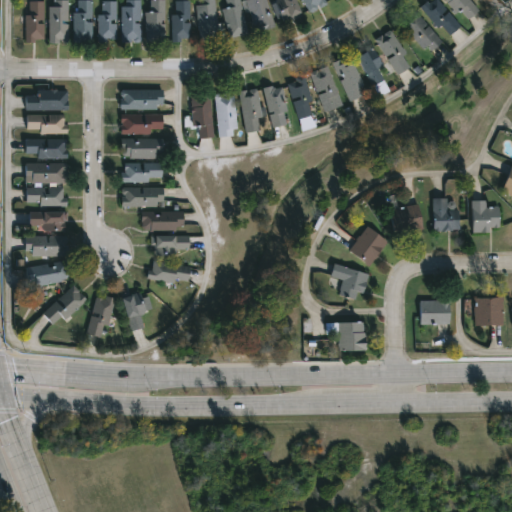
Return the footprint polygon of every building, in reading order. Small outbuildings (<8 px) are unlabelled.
[(47,42),(47,0),(65,0),(65,42),(47,42)] [(71,41),(71,0),(90,0),(90,41),(71,41)] [(114,0),(114,41),(96,41),(96,0),(114,0)] [(138,0),(138,41),(119,41),(119,0),(138,0)] [(162,0),(162,41),(144,41),(144,0),(162,0)] [(170,40),(170,0),(188,0),(188,40),(170,40)] [(214,0),(215,39),(197,40),(195,0),(214,0)] [(226,38),(219,0),(238,0),(245,34),(226,38)] [(252,32),(244,0),(263,0),(271,27),(252,32)] [(293,0),(300,13),(284,21),(273,0),(293,0)] [(321,0),(323,5),(305,11),(300,0),(321,0)] [(436,0),(458,27),(444,39),(419,8),(428,0),(436,0)] [(467,0),(477,11),(463,23),(443,0),(467,0)] [(24,41),(24,1),(42,1),(42,41),(24,41)] [(440,42),(426,55),(400,23),(414,11),(440,42)] [(411,63),(398,73),(373,42),(386,32),(411,63)] [(390,89),(377,96),(356,56),(369,49),(390,89)] [(331,64),(348,55),(367,93),(350,102),(331,64)] [(309,72),(327,66),(340,105),(322,111),(309,72)] [(283,83),(301,76),(315,112),(297,119),(283,83)] [(286,123),(269,126),(262,87),(279,84),(286,123)] [(237,91),(254,88),(261,129),(244,132),(237,91)] [(118,89),(161,89),(161,109),(118,109),(118,89)] [(65,110),(23,110),(23,90),(65,90),(65,110)] [(215,135),(215,92),(233,92),(233,135),(215,135)] [(191,127),(189,95),(208,94),(210,136),(197,137),(197,126),(191,127)] [(25,133),(25,114),(65,114),(65,133),(25,133)] [(119,114),(161,114),(161,133),(119,133),(119,114)] [(24,138),(65,138),(65,157),(24,157),(24,138)] [(162,158),(120,158),(120,139),(162,139),(162,158)] [(65,162),(65,183),(24,183),(24,162),(65,162)] [(160,181),(120,181),(120,163),(160,163),(160,181)] [(511,195),(500,189),(511,165),(511,195)] [(26,207),(25,188),(65,187),(65,206),(26,207)] [(162,187),(162,206),(120,206),(120,187),(162,187)] [(458,230),(432,230),(431,198),(457,198),(458,230)] [(485,206),(498,206),(498,231),(471,231),(471,200),(485,200),(485,206)] [(422,229),(394,235),(388,209),(417,203),(422,229)] [(65,212),(65,230),(29,230),(29,212),(65,212)] [(140,230),(140,212),(182,212),(182,230),(140,230)] [(367,264),(348,249),(367,225),(386,241),(367,264)] [(27,255),(27,235),(66,235),(66,255),(27,255)] [(176,249),(176,255),(150,255),(150,235),(188,235),(188,249),(176,249)] [(27,286),(25,267),(66,261),(69,280),(27,286)] [(188,265),(186,282),(147,278),(150,261),(188,265)] [(329,276),(332,264),(366,272),(359,301),(337,295),(341,279),(329,276)] [(60,317),(52,324),(42,314),(71,284),(85,299),(64,320),(60,317)] [(120,298),(138,292),(145,313),(137,315),(141,327),(131,330),(120,298)] [(111,298),(104,338),(86,335),(94,295),(111,298)] [(472,297),(502,297),(502,324),(472,324),(472,297)] [(418,299),(448,299),(448,324),(418,324),(418,299)] [(364,322),(364,351),(337,351),(337,322),(364,322)]
